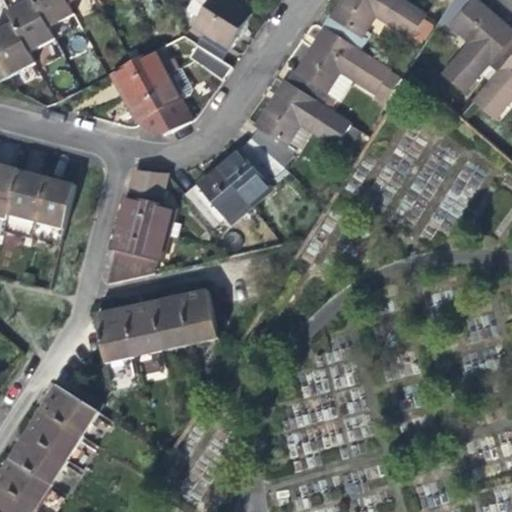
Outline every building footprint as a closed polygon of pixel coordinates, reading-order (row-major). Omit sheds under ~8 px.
[(31,0),(36,8),(52,38),(77,24),(63,0),(31,0)] [(63,0),(77,24),(98,13),(93,2),(96,0),(63,0)] [(203,30),(193,45),(198,48),(204,51),(219,59),(228,45),(230,47),(240,31),(251,13),(230,0),(191,0),(186,8),(200,16),(195,24),(203,30)] [(422,19),(392,0),(343,0),(322,34),(358,56),(365,43),(360,40),(374,19),(409,40),(422,19)] [(486,68),(498,79),(511,63),(511,32),(509,30),(475,0),(455,0),(439,26),(449,34),(425,60),(445,77),(473,46),(492,62),(486,68)] [(10,22),(15,32),(31,62),(58,48),(52,38),(36,8),(22,16),(10,22)] [(0,40),(0,63),(2,67),(12,86),(37,73),(31,62),(15,32),(3,39),(0,40)] [(387,74),(358,56),(322,34),(310,53),(296,76),(291,73),(283,86),(323,111),(331,98),(325,94),(338,74),(374,95),(387,74)] [(198,48),(190,63),(196,66),(204,51),(198,48)] [(204,51),(196,66),(222,83),(233,67),(219,59),(204,51)] [(122,92),(128,103),(167,82),(154,57),(115,78),(122,92)] [(511,63),(498,79),(475,105),(494,121),(511,101),(511,63)] [(0,91),(12,86),(2,67),(0,67),(0,91)] [(191,127),(167,82),(128,103),(140,125),(151,137),(171,138),(191,127)] [(349,127),(323,111),(283,86),(269,109),(249,140),(252,144),(283,171),(294,153),(286,148),(300,126),(335,148),(349,127)] [(273,180),(283,171),(252,144),(243,152),(225,167),(255,202),(276,184),(273,180)] [(233,221),(255,202),(225,167),(210,181),(192,196),(217,228),(230,217),(233,221)] [(0,238),(5,239),(7,233),(21,175),(11,172),(0,169),(0,238)] [(35,240),(39,226),(50,182),(38,179),(21,175),(7,233),(35,240)] [(171,221),(174,208),(163,205),(169,177),(155,178),(144,177),(136,176),(129,204),(125,223),(168,234),(179,237),(182,224),(171,221)] [(62,185),(50,182),(39,226),(45,227),(41,244),(61,249),(77,189),(62,185)] [(161,262),(168,234),(125,223),(119,244),(111,279),(140,274),(144,257),(161,262)] [(196,297),(180,300),(190,350),(218,343),(207,294),(196,297)] [(167,303),(153,306),(164,356),(190,350),(180,300),(167,303)] [(139,309),(124,313),(135,363),(164,356),(153,306),(139,309)] [(106,369),(135,363),(124,313),(111,315),(95,319),(106,369)] [(52,399),(43,412),(85,440),(100,417),(91,411),(58,389),(52,399)] [(69,463),(85,440),(43,412),(36,423),(28,436),(69,463)] [(54,486),(69,463),(28,436),(21,446),(13,458),(54,486)] [(0,484),(39,510),(54,486),(13,458),(5,471),(0,478),(0,484)] [(0,511),(37,511),(39,510),(0,484),(0,511)]
